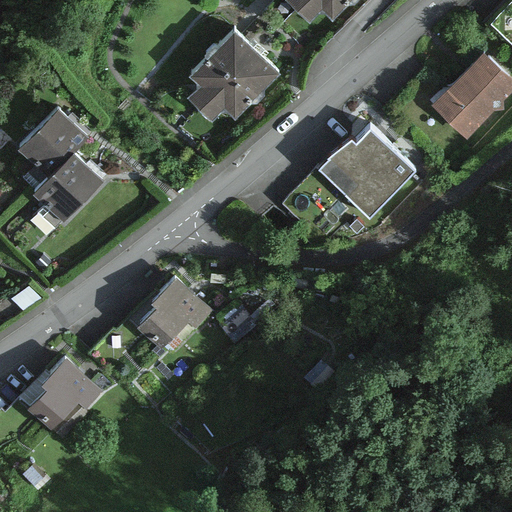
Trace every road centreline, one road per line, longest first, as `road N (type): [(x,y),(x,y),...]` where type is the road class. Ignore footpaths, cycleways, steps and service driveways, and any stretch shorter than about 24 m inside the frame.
road 1 (residential): [(187,217),(238,252),(331,254),(428,218),(511,149)]
road 2 (residential): [(440,0),(187,217)]
road 3 (residential): [(187,217),(0,350)]
